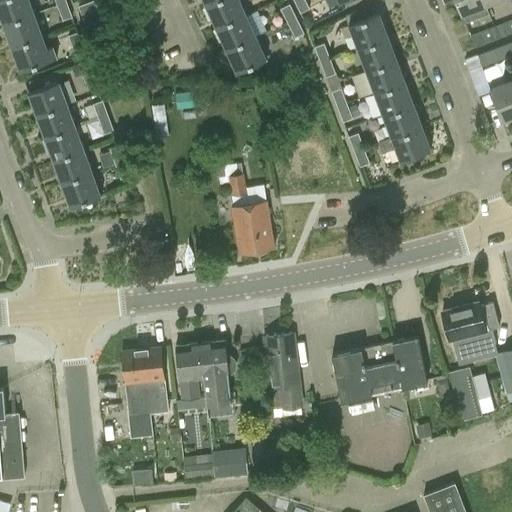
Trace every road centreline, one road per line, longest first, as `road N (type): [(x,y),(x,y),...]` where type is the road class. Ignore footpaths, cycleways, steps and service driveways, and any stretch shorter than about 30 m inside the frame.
road 1 (secondary): [(72,309),(261,288),(501,232)]
road 2 (unclassified): [(98,511),(85,460),(72,309)]
road 3 (residential): [(481,174),(414,0)]
road 4 (residential): [(306,211),(375,204),(481,174)]
road 5 (residential): [(52,311),(40,251),(0,144)]
